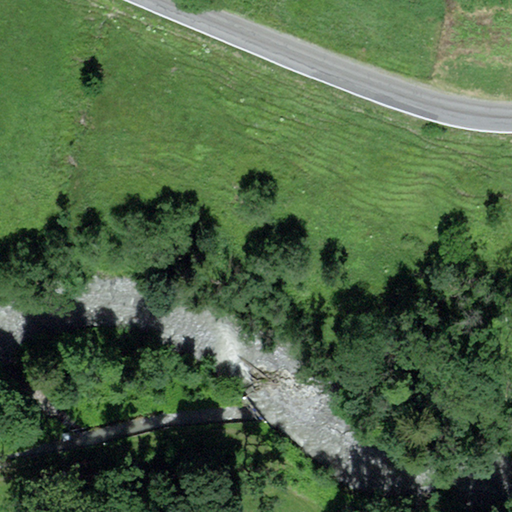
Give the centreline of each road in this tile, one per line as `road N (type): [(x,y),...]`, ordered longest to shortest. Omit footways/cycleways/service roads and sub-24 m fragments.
road 1 (secondary): [(159,0),(433,109),(511,118)]
road 2 (track): [(0,473),(213,432),(254,439),(336,497)]
